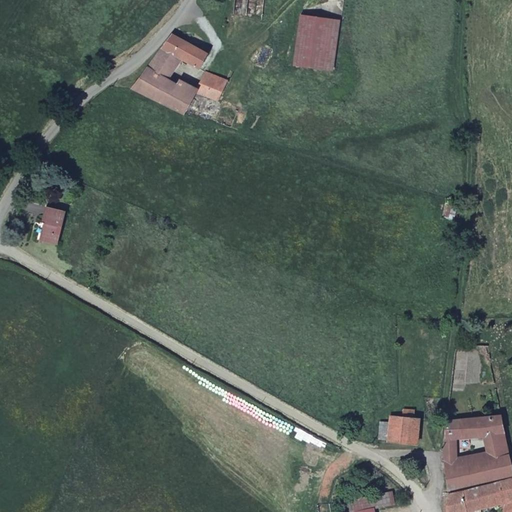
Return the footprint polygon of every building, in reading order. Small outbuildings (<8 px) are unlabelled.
[(342,21),(302,15),(295,65),(335,70),(342,21)] [(172,35),(162,48),(181,59),(200,69),(208,54),(172,35)] [(218,100),(228,81),(207,72),(198,89),(179,80),(177,84),(169,80),(181,59),(162,48),(134,88),(186,113),(197,92),(218,100)] [(245,113),(224,105),(217,120),(238,129),(245,113)] [(57,243),(64,213),(44,208),(41,222),(43,223),(39,238),(57,243)] [(405,408),(404,418),(415,419),(416,410),(405,408)] [(448,421),(445,440),(458,439),(483,437),(505,435),(501,415),(448,421)] [(401,418),(390,416),(390,422),(389,439),(389,440),(399,440),(401,418)] [(399,440),(417,442),(419,420),(415,419),(404,418),(401,418),(399,440)] [(389,439),(390,422),(381,421),(379,437),(389,439)] [(511,456),(505,435),(483,437),(485,451),(487,460),(511,456)] [(445,460),(446,467),(458,465),(458,456),(458,439),(445,440),(445,445),(445,452),(445,460)] [(458,456),(458,465),(487,460),(485,451),(458,456)] [(449,490),(511,473),(511,461),(511,456),(487,460),(458,465),(446,467),(449,490)] [(511,475),(450,492),(448,511),(469,511),(502,505),(510,503),(511,509),(511,475)] [(348,511),(373,511),(373,507),(395,504),(393,491),(346,500),(348,511)] [(511,511),(511,509),(510,503),(502,505),(502,511),(511,511)]
